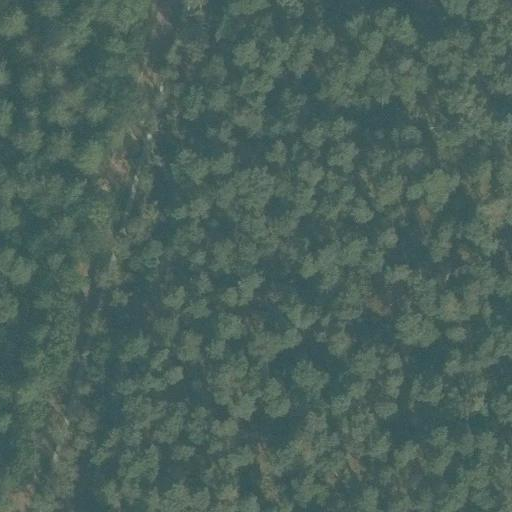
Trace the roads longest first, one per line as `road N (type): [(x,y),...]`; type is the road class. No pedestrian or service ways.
road 1 (track): [(114,191),(23,511)]
road 2 (track): [(167,0),(114,191)]
